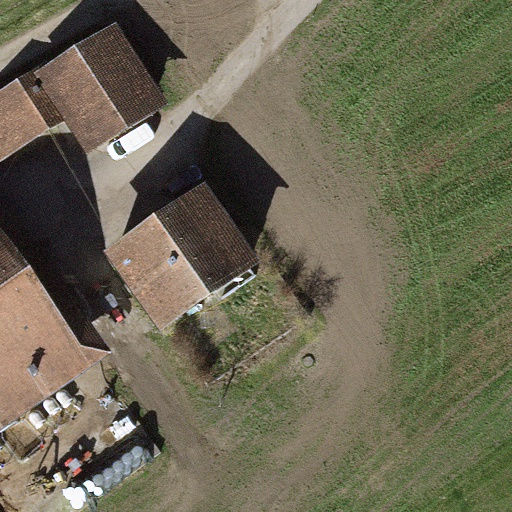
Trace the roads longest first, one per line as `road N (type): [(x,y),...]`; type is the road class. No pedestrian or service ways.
road 1 (track): [(307,0),(151,160),(67,214)]
road 2 (track): [(118,0),(0,67)]
